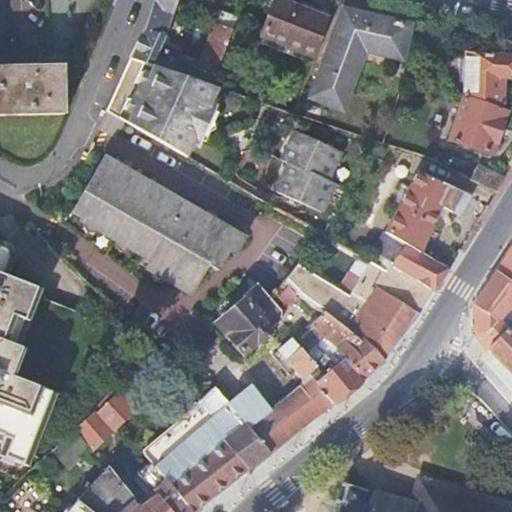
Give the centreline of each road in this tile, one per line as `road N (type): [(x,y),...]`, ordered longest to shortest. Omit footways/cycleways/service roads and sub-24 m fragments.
road 1 (secondary): [(429,341),(396,389),(249,511)]
road 2 (residential): [(128,0),(61,153),(0,186)]
road 3 (secondary): [(511,210),(429,341)]
